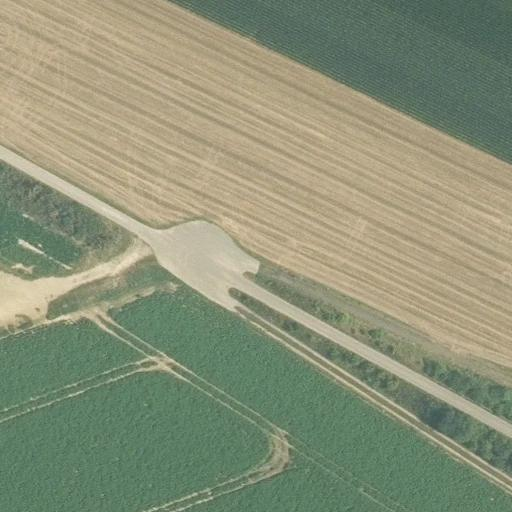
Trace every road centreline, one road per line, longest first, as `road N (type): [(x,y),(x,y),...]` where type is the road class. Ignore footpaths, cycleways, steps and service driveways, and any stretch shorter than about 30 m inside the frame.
road 1 (track): [(511,489),(207,294),(226,262),(511,386)]
road 2 (track): [(511,440),(170,253)]
road 3 (track): [(170,253),(0,331)]
